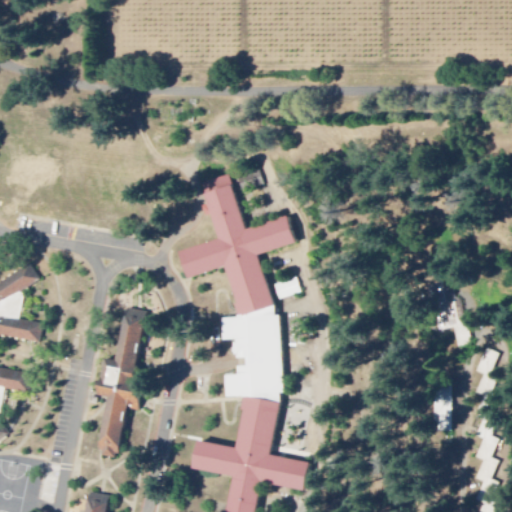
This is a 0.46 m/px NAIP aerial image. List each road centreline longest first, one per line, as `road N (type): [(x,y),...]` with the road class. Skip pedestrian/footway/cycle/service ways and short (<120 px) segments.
road 1 (residential): [(148,511),(187,319),(159,266),(170,244),(195,225),(200,198),(192,162)]
road 2 (track): [(511,90),(241,95),(192,162)]
road 3 (residential): [(108,256),(55,511)]
road 4 (track): [(241,95),(90,90),(0,60)]
road 5 (residential): [(159,266),(0,232)]
road 6 (residential): [(470,511),(463,360)]
